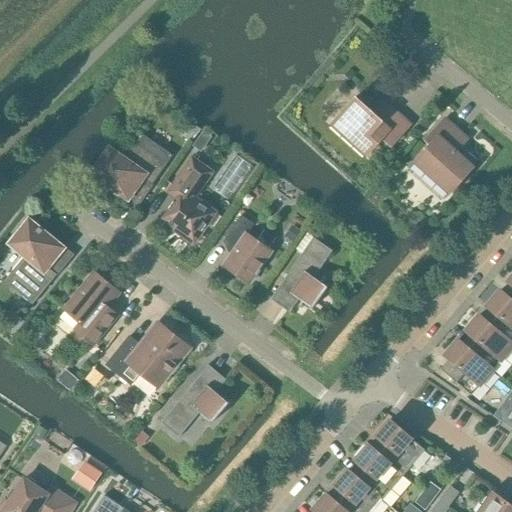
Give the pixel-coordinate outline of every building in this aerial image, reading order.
[(371,113),(354,98),(334,120),(369,152),(382,139),(390,147),(408,127),(381,102),(371,113)] [(462,158),(456,152),(465,141),(443,121),(425,141),(429,145),(417,158),(453,190),(473,167),(472,167),(477,162),(467,152),(462,158)] [(191,144),(201,131),(191,123),(181,137),(191,144)] [(201,152),(211,138),(202,132),(192,146),(201,152)] [(167,164),(172,156),(142,135),(136,143),(124,161),(109,151),(94,172),(91,170),(89,173),(126,199),(141,178),(152,186),(167,164)] [(175,200),(162,219),(180,232),(177,235),(193,246),(209,224),(214,228),(221,217),(216,214),(216,213),(195,198),(213,172),(191,157),(171,186),(180,192),(175,200)] [(231,254),(223,266),(248,284),(271,251),(269,249),(268,249),(256,241),(247,234),(253,225),(241,216),(225,239),(236,247),(231,254)] [(62,247),(26,218),(24,221),(27,223),(24,227),(21,225),(12,236),(15,238),(11,244),(25,255),(3,282),(32,305),(56,275),(46,267),(62,247)] [(417,222),(414,226),(414,230),(418,233),(423,233),(426,230),(426,225),(422,222),(417,222)] [(301,232),(292,225),(284,236),(293,243),(301,232)] [(302,254),(279,286),(289,293),(299,300),(312,309),(327,287),(314,278),(332,251),(313,238),(307,234),(295,249),(302,254)] [(94,346),(114,321),(119,315),(108,306),(119,293),(94,273),(64,310),(80,322),(74,330),(94,346)] [(511,301),(504,295),(500,291),(486,307),(491,310),(483,319),(497,331),(511,344),(511,301)] [(497,331),(483,319),(479,315),(465,331),(469,335),(462,344),(476,356),(492,371),(511,347),(511,344),(497,331)] [(189,350),(156,324),(139,345),(129,337),(106,365),(130,385),(140,372),(159,387),(171,373),(173,374),(178,368),(176,366),(189,350)] [(476,356),(462,344),(458,340),(444,356),(448,359),(440,369),(471,396),(492,371),(476,356)] [(94,369),(85,380),(95,388),(104,377),(94,369)] [(66,370),(57,380),(69,391),(78,381),(66,370)] [(197,378),(160,423),(178,438),(199,413),(211,424),(228,403),(215,393),(206,385),(197,378)] [(386,461),(403,475),(424,450),(389,420),(376,436),(380,440),(372,449),(386,461)] [(141,448),(149,437),(141,431),(133,442),(141,448)] [(386,461),(372,449),(368,445),(355,461),(359,464),(351,473),(365,485),(382,500),(403,475),(386,461)] [(88,464),(76,483),(89,492),(101,473),(88,464)] [(365,485),(351,473),(347,470),(334,485),(338,489),(330,498),(344,510),(345,510),(346,511),(371,511),(382,500),(365,485)] [(25,481),(23,480),(9,502),(5,499),(0,507),(0,511),(35,511),(36,511),(38,511),(69,511),(74,504),(50,488),(46,494),(35,487),(34,482),(30,480),(25,481)] [(422,492),(433,500),(440,490),(430,482),(422,492)] [(439,501),(448,508),(459,493),(451,486),(439,501)] [(495,488),(478,511),(511,511),(511,506),(507,503),(510,498),(495,488)] [(425,510),(433,500),(422,492),(415,502),(425,510)] [(344,510),(330,498),(326,494),(313,510),(314,511),(346,511),(345,510),(344,510)] [(93,511),(128,511),(123,509),(104,496),(93,511)] [(444,511),(448,508),(439,501),(430,511),(444,511)]
